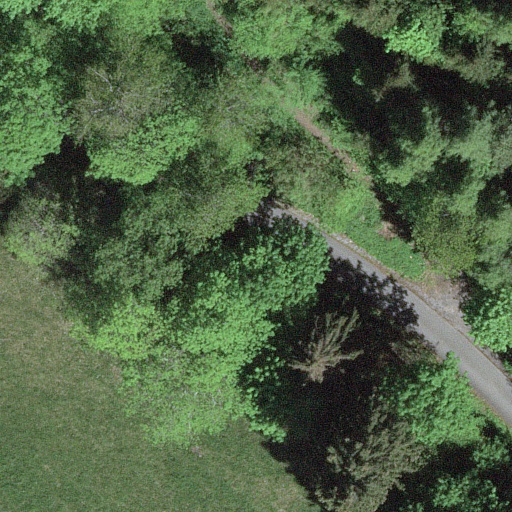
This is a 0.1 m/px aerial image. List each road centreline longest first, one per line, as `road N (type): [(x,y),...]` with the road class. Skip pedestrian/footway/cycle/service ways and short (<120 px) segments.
road 1 (unclassified): [(0,78),(356,265),(511,404)]
road 2 (track): [(228,0),(423,206),(511,354)]
